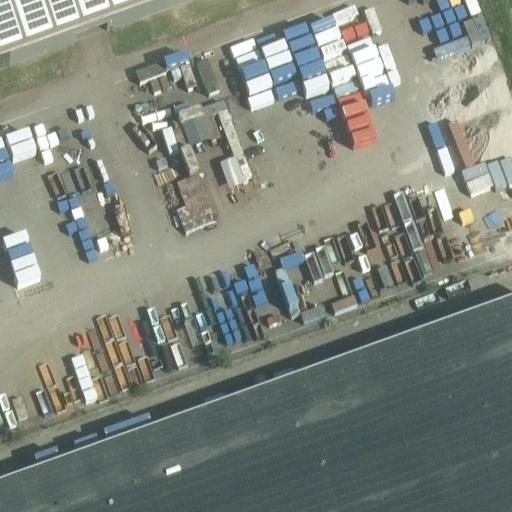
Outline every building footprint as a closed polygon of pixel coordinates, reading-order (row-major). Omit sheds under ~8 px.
[(0,0),(0,68),(188,0),(0,0)] [(257,47),(235,55),(239,65),(261,56),(257,47)] [(248,84),(270,76),(266,66),(244,74),(248,84)] [(5,109),(8,120),(27,115),(24,104),(5,109)] [(31,124),(0,133),(0,147),(15,143),(16,148),(37,142),(31,124)] [(176,168),(182,201),(207,196),(201,163),(176,168)] [(118,181),(96,187),(102,206),(123,200),(118,181)] [(0,511),(511,511),(511,306),(0,489),(0,511)]
